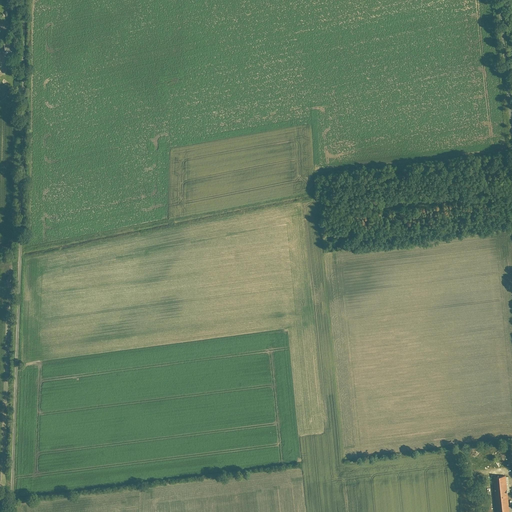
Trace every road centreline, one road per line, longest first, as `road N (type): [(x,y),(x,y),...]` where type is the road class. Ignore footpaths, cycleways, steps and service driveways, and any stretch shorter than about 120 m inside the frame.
road 1 (unclassified): [(12,511),(24,0)]
road 2 (unclassified): [(498,0),(511,133)]
